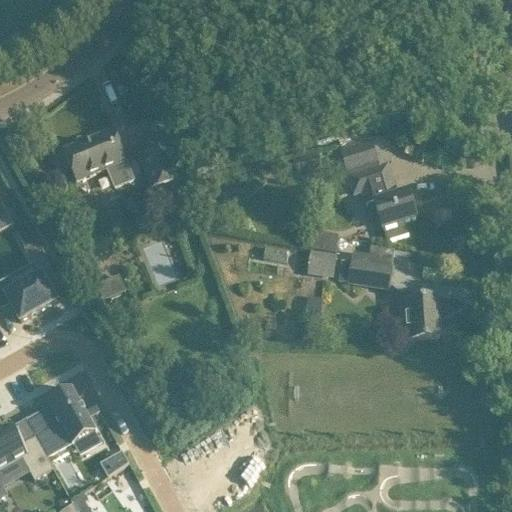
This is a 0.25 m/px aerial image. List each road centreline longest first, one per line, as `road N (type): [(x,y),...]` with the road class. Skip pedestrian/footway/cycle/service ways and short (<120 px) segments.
road 1 (residential): [(0,381),(53,352),(73,349),(90,358),(175,511)]
road 2 (unclassified): [(501,263),(468,0)]
road 3 (unclassified): [(0,100),(141,0)]
